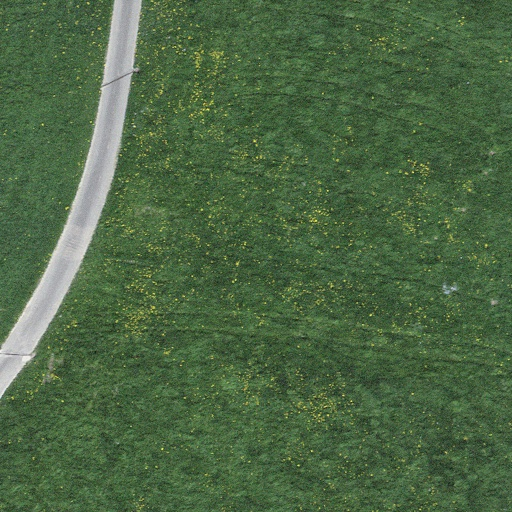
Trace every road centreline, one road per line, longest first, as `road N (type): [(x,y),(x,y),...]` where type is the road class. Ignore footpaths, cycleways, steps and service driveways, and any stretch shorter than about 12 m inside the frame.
road 1 (track): [(75,243),(194,243),(511,347)]
road 2 (track): [(0,375),(55,285),(93,195),(127,0)]
